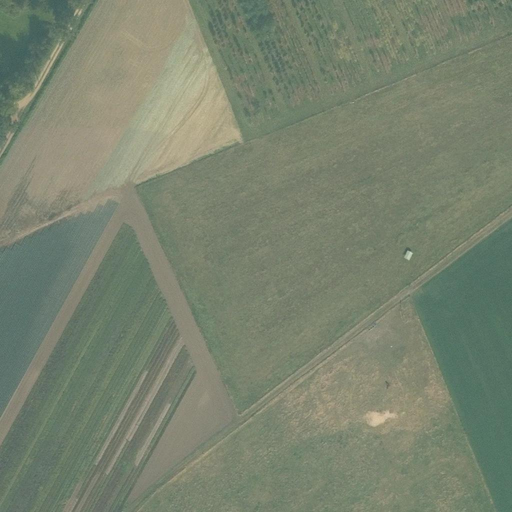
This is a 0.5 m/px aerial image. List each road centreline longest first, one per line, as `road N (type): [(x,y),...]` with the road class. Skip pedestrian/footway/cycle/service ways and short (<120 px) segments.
road 1 (track): [(133,511),(511,215)]
road 2 (track): [(86,0),(18,114)]
